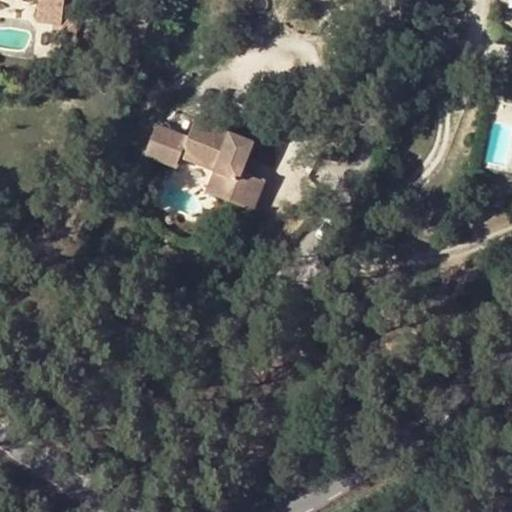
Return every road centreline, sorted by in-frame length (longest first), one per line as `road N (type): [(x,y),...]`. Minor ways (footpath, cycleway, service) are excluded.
road 1 (residential): [(0,346),(107,376),(159,366),(252,316),(353,196),(382,88),(384,0)]
road 2 (tertiary): [(309,511),(417,433),(511,343)]
road 3 (tertiary): [(0,436),(114,511)]
